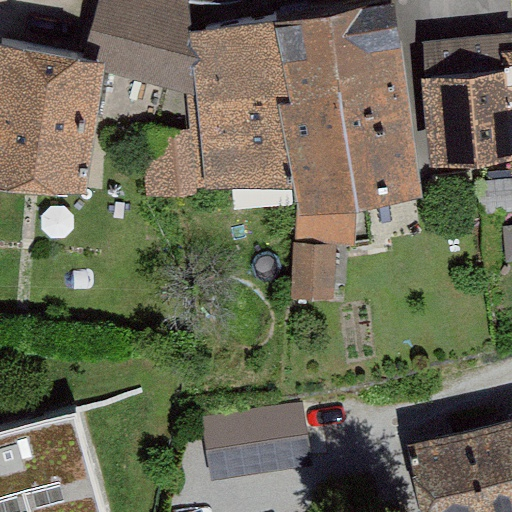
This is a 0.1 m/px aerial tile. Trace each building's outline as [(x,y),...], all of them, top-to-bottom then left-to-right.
[(178,91),(180,192),(260,186),(274,234),(399,204),(364,5),(180,36),(177,0),(83,0),(71,44),(70,49),(69,61),(81,65),(178,91)] [(511,0),(499,0),(503,37),(511,35),(511,0)] [(70,49),(0,43),(0,183),(68,191),(81,65),(69,61),(70,49)] [(495,69),(401,81),(411,168),(506,156),(495,69)] [(0,511),(105,511),(76,407),(0,428),(0,511)] [(511,511),(511,423),(372,453),(384,511),(511,511)]
